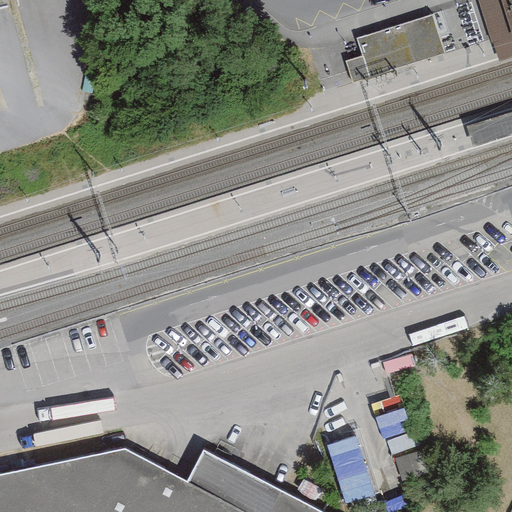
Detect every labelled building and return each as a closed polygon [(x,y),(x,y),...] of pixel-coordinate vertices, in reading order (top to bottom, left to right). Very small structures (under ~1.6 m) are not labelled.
[(511,0),(483,0),(500,50),(511,45),(511,0)] [(447,56),(433,15),(355,42),(360,58),(346,63),(341,47),(327,52),(335,77),(347,72),(350,81),(368,75),(371,82),(447,56)] [(511,105),(464,121),(472,146),(511,133),(511,105)] [(326,511),(207,452),(192,482),(123,449),(0,476),(0,511),(326,511)] [(421,451),(399,454),(402,474),(424,471),(421,451)]
